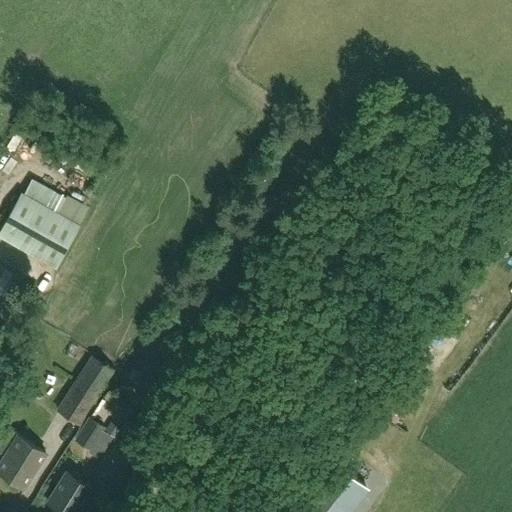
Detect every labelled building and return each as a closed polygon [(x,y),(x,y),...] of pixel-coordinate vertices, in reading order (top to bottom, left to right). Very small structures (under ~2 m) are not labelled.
[(0,229),(0,236),(56,267),(80,223),(21,191),(0,229)] [(0,270),(0,296),(6,299),(15,277),(0,270)] [(92,354),(56,409),(79,424),(115,369),(92,354)] [(412,361),(406,369),(424,383),(430,375),(412,361)] [(406,369),(383,400),(401,414),(424,383),(406,369)] [(383,400),(377,408),(395,422),(401,414),(383,400)] [(89,415),(74,439),(89,448),(87,450),(99,458),(113,436),(116,438),(122,428),(112,421),(106,431),(104,430),(106,426),(89,415)] [(39,462),(46,451),(20,435),(13,446),(12,445),(0,464),(0,470),(25,486),(40,462),(39,462)] [(337,464),(320,486),(348,508),(365,486),(337,464)] [(63,511),(76,511),(92,488),(66,472),(47,502),(63,511)] [(340,511),(315,493),(300,511),(340,511)]
